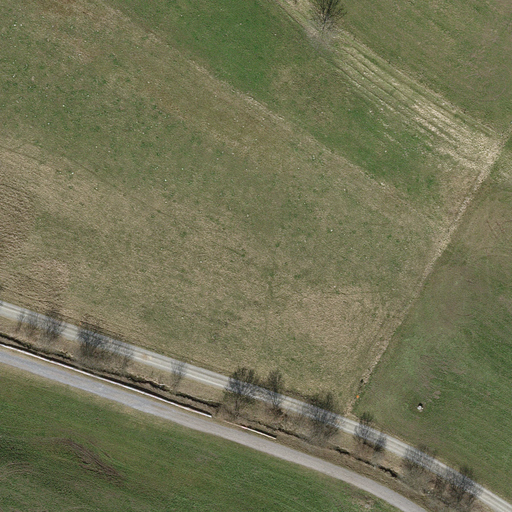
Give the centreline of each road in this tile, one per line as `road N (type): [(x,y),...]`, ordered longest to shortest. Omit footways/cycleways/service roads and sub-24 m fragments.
road 1 (track): [(498,511),(367,427),(0,304)]
road 2 (track): [(414,511),(339,469),(0,353)]
